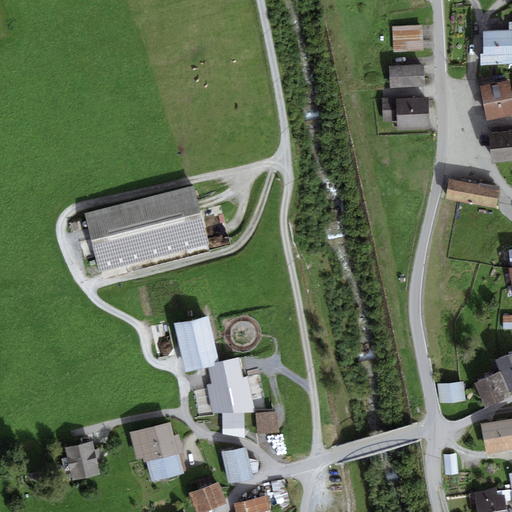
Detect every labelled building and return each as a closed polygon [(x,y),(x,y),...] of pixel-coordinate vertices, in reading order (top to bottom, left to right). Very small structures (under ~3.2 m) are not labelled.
[(423,27),(394,28),(394,50),(423,50),(423,27)] [(511,31),(485,33),(487,53),(481,54),(482,66),(511,64),(511,31)] [(424,65),(390,69),(392,88),(426,84),(424,65)] [(511,89),(510,80),(483,85),(489,118),(511,113),(511,89)] [(429,98),(383,102),(384,122),(399,121),(399,130),(431,128),(429,98)] [(511,135),(491,138),(494,161),(511,159),(511,135)] [(502,187),(454,178),(450,195),(499,205),(502,187)] [(196,185),(86,212),(102,273),(211,246),(196,185)] [(211,317),(176,324),(186,373),(211,368),(214,385),(209,386),(215,412),(254,411),(246,378),(242,380),(238,362),(221,366),(211,317)] [(511,351),(497,358),(510,389),(511,388),(511,351)] [(499,375),(477,384),(486,406),(509,396),(499,375)] [(464,381),(439,385),(442,404),(467,400),(464,381)] [(511,420),(485,425),(490,454),(511,450),(511,420)] [(173,424),(132,432),(138,459),(145,457),(146,462),(149,461),(181,454),(185,453),(181,434),(175,435),(173,424)] [(95,443),(68,448),(75,480),(101,475),(95,443)] [(246,446),(222,450),(228,479),(251,475),(246,446)] [(181,454),(149,461),(154,481),(185,474),(181,454)] [(458,454),(445,456),(448,475),(461,473),(458,454)] [(219,480),(189,490),(196,511),(226,502),(219,480)] [(276,484),(279,506),(292,504),(289,482),(276,484)] [(496,490),(476,493),(478,511),(505,511),(503,497),(497,498),(496,490)] [(266,497),(236,504),(237,511),(256,511),(269,509),(266,497)]
